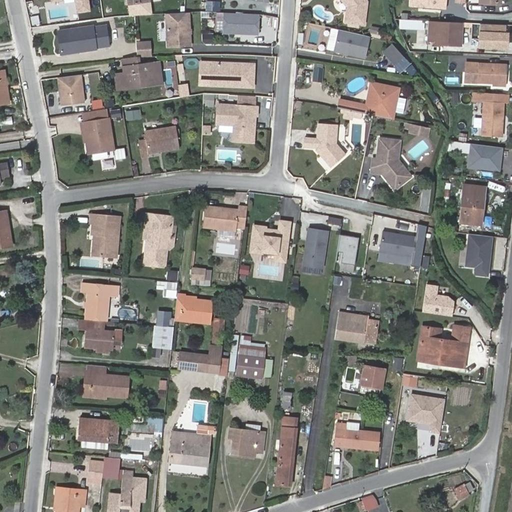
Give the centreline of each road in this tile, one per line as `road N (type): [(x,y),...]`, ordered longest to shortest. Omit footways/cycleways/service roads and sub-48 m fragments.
road 1 (residential): [(290,0),(274,180),(203,177),(52,199)]
road 2 (residential): [(31,511),(52,199)]
road 3 (residential): [(283,511),(493,449)]
road 4 (residential): [(52,199),(49,109),(23,0)]
road 5 (unknown): [(302,506),(333,336)]
road 6 (unknown): [(274,180),(433,219)]
road 7 (residential): [(493,449),(511,307)]
